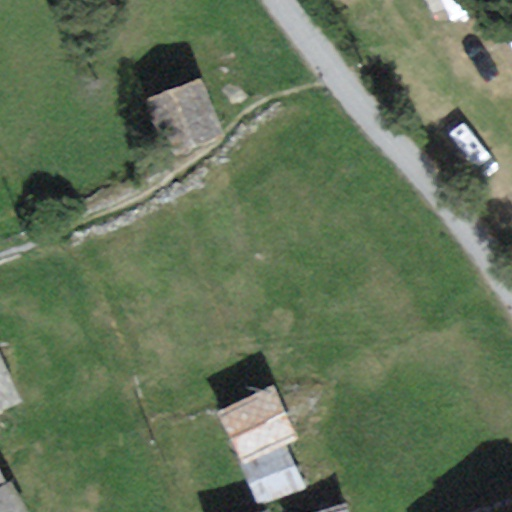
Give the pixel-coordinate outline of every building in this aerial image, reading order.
[(203,87),(145,107),(168,162),(222,138),(203,87)] [(0,358),(0,417),(22,408),(0,358)] [(273,394),(218,420),(243,473),(287,452),(298,447),(273,394)] [(287,452),(243,473),(261,511),(305,491),(287,452)] [(0,511),(20,511),(10,492),(0,497),(0,511)]
